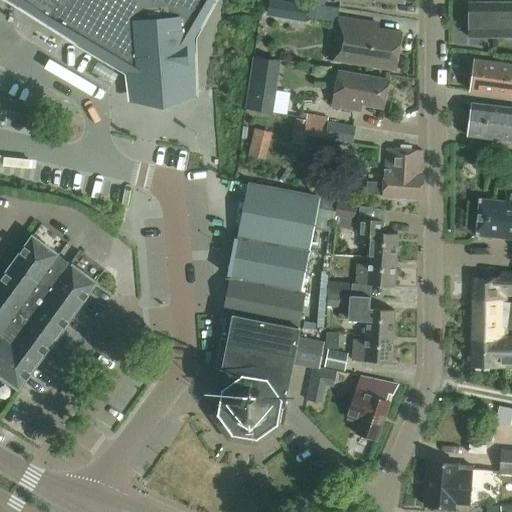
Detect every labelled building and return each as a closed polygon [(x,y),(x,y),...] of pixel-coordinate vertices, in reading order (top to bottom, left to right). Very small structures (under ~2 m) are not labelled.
[(12,0),(64,30),(129,68),(131,97),(151,95),(152,101),(175,99),(175,93),(194,92),(190,34),(210,0),(12,0)] [(276,0),(273,0),(271,11),(287,14),(289,2),(276,0)] [(469,36),(509,35),(511,35),(511,1),(468,2),(469,36)] [(397,69),(403,32),(371,27),(372,20),(341,15),(334,58),(397,69)] [(511,62),(475,57),(470,89),(511,94),(511,62)] [(247,108),(271,112),(278,64),(255,61),(247,108)] [(384,107),(389,78),(339,69),(333,105),(358,109),(359,102),(384,107)] [(511,139),(511,107),(471,102),(467,134),(511,139)] [(307,135),(353,143),(356,126),(328,121),(329,117),(307,113),(306,120),(296,118),(291,142),(305,145),(307,135)] [(276,154),(276,131),(254,130),(253,153),(276,154)] [(174,158),(193,161),(197,139),(178,136),(174,158)] [(382,195),(423,197),(424,174),(422,174),(424,150),(388,147),(386,172),(384,172),(382,195)] [(68,178),(66,193),(136,204),(139,187),(25,170),(23,181),(49,185),(51,175),(68,178)] [(302,289),(309,250),(311,251),(319,211),(333,213),(336,200),(321,197),(249,183),(238,237),(230,275),(301,289),(302,289)] [(214,185),(195,189),(201,221),(220,218),(214,185)] [(511,193),(507,193),(506,201),(480,198),(477,234),(511,237),(511,193)] [(368,257),(396,259),(398,233),(384,232),(384,220),(357,218),(357,235),(369,236),(368,257)] [(93,285),(98,279),(35,233),(0,280),(0,373),(19,388),(23,383),(93,285)] [(396,259),(368,257),(368,263),(357,262),(356,283),(395,285),(396,259)] [(511,272),(505,272),(504,277),(473,277),(473,299),(507,300),(507,293),(511,293),(511,272)] [(270,398),(270,401),(283,404),(305,291),(301,291),(301,289),(230,275),(223,314),(234,316),(224,370),(221,369),(217,390),(233,394),(233,392),(244,384),(247,384),(260,386),(263,388),(270,398)] [(328,281),(328,293),(352,295),(353,283),(328,281)] [(352,295),(328,293),(327,306),(339,307),(339,319),(349,320),(349,318),(366,319),(365,334),(393,335),(395,309),(369,307),(370,296),(352,295)] [(492,333),(508,334),(508,330),(511,329),(511,302),(506,302),(507,300),(473,299),(472,338),(491,339),(492,333)] [(491,339),(472,338),(472,364),(505,364),(505,363),(511,363),(511,334),(508,334),(492,333),(491,339)] [(393,335),(365,334),(365,339),(354,338),(353,360),(392,362),(393,335)] [(348,353),(328,349),(325,366),(345,370),(348,353)] [(375,378),(401,379),(401,368),(376,367),(375,378)] [(318,405),(330,407),(334,375),(322,373),(318,405)] [(396,386),(362,374),(352,404),(364,408),(356,432),(378,439),(391,401),(389,400),(391,396),(392,397),(396,386)] [(233,392),(233,394),(231,407),(211,414),(228,438),(257,444),(284,425),(268,414),(270,401),(270,398),(263,388),(260,386),(247,384),(244,384),(233,392)] [(498,442),(507,443),(510,420),(501,419),(498,442)] [(511,449),(501,449),(500,473),(511,473),(511,449)] [(457,463),(428,461),(424,504),(454,506),(454,502),(469,503),(472,465),(457,463)]
